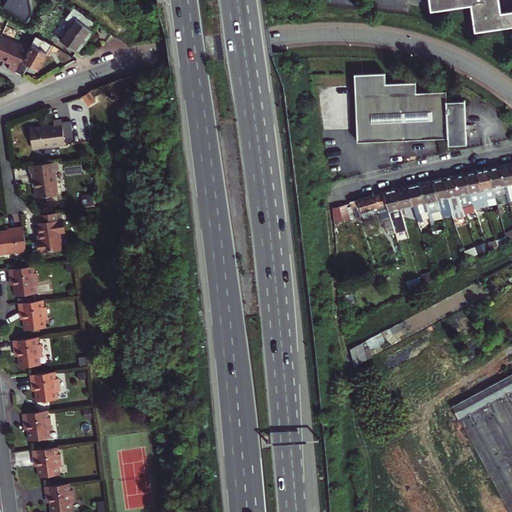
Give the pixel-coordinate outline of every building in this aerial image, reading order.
[(0,0),(0,4),(27,20),(32,12),(29,0),(0,0)] [(497,0),(428,0),(429,9),(470,4),(473,30),(511,24),(511,10),(499,12),(497,0)] [(74,8),(65,19),(72,24),(60,40),(78,52),(98,24),(74,8)] [(7,68),(16,72),(29,49),(1,36),(0,38),(0,58),(9,63),(7,68)] [(37,36),(29,49),(16,72),(23,75),(30,64),(38,69),(53,45),(49,42),(48,42),(37,36)] [(386,73),(354,75),(358,142),(430,138),(430,129),(466,128),(465,100),(447,101),(446,92),(417,93),(416,82),(386,83),(386,73)] [(91,90),(82,96),(88,106),(97,101),(91,90)] [(54,120),(55,126),(30,129),(33,149),(65,144),(63,119),(54,120)] [(35,172),(37,186),(38,198),(58,195),(55,170),(60,169),(59,161),(30,165),(31,173),(32,172),(35,172)] [(501,165),(507,193),(509,201),(511,200),(511,165),(511,163),(501,165)] [(492,183),(495,195),(507,193),(501,165),(489,168),(492,183)] [(482,189),(486,204),(486,205),(497,203),(495,195),(492,183),(489,168),(478,170),(482,189)] [(466,173),(470,192),(474,204),(475,207),(486,204),(482,189),(478,170),(466,173)] [(455,175),(459,195),(470,192),(466,173),(455,175)] [(445,178),(449,197),(459,195),(455,175),(445,178)] [(434,180),(439,199),(449,197),(445,178),(439,179),(434,180)] [(444,217),(439,199),(434,180),(421,183),(426,202),(432,225),(434,224),(436,222),(435,219),(444,217)] [(421,183),(409,186),(414,205),(426,202),(421,183)] [(397,189),(402,208),(414,205),(409,186),(397,189)] [(385,192),(392,218),(404,214),(402,208),(397,189),(385,192)] [(379,207),(380,212),(381,214),(383,217),(386,229),(395,227),(392,218),(385,192),(351,202),(356,217),(363,215),(362,212),(379,207)] [(459,195),(463,207),(474,204),(470,192),(459,195)] [(363,215),(363,217),(380,212),(379,207),(362,212),(363,215)] [(40,240),(38,240),(40,252),(63,249),(61,232),(65,232),(64,219),(59,220),(58,212),(41,214),(42,223),(38,223),(39,232),(40,240)] [(0,253),(27,250),(24,226),(7,228),(7,231),(0,231),(0,253)] [(498,245),(508,240),(507,235),(497,240),(498,245)] [(476,246),(465,250),(467,257),(478,254),(476,246)] [(9,269),(10,277),(14,277),(15,285),(16,296),(36,293),(35,286),(39,285),(38,273),(35,273),(33,273),(32,266),(30,267),(9,269)] [(23,311),(24,319),(26,330),(46,327),(45,320),(49,319),(47,306),(45,306),(43,307),(42,300),(19,303),(20,311),(23,311)] [(348,348),(355,364),(389,350),(382,334),(348,348)] [(18,348),(19,356),(20,367),(41,365),(40,357),(44,356),(42,344),(40,344),(38,345),(37,337),(13,341),(14,349),(18,348)] [(54,372),(31,375),(32,383),(36,383),(37,391),(38,402),(58,399),(57,392),(61,391),(59,378),(58,379),(55,379),(54,372)] [(511,511),(511,373),(504,378),(453,404),(509,511),(511,511)] [(22,414),(23,422),(27,422),(28,430),(30,441),(49,439),(49,431),(53,430),(51,418),(49,418),(47,418),(46,413),(46,411),(22,414)] [(32,451),(33,459),(37,458),(38,466),(39,477),(59,475),(58,467),(62,467),(60,454),(58,454),(56,454),(55,447),(32,451)] [(49,494),(50,502),(51,511),(58,511),(72,510),(71,503),(75,502),(73,489),(72,490),(70,490),(69,483),(45,486),(46,494),(49,494)]
